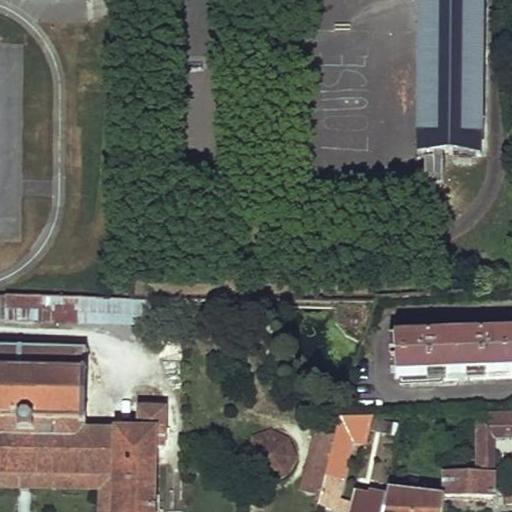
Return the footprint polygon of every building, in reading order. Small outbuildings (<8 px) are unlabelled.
[(416,0),(416,156),(480,158),(480,0),(416,0)] [(42,299),(43,326),(80,326),(80,301),(42,299)] [(398,378),(398,386),(440,383),(439,377),(445,377),(444,381),(465,380),(466,375),(470,376),(470,381),(510,379),(510,374),(511,374),(511,331),(508,332),(508,326),(466,329),(467,334),(463,334),(463,332),(441,333),(440,336),(436,336),(436,330),(393,332),(393,338),(389,339),(393,378),(398,378)] [(0,427),(80,428),(80,387),(83,387),(83,383),(80,383),(80,359),(83,359),(83,355),(80,355),(81,353),(77,353),(77,357),(19,356),(20,352),(16,353),(15,356),(0,355),(0,427)] [(80,428),(0,427),(0,475),(96,475),(96,511),(151,511),(152,449),(160,449),(160,412),(136,413),(136,437),(79,437),(79,432),(83,432),(83,428),(80,428)] [(445,474),(443,497),(492,495),(493,438),(511,437),(511,412),(476,414),(474,472),(454,472),(445,474)] [(341,417),(315,505),(333,510),(352,443),(364,443),(371,416),(341,417)] [(330,430),(313,425),(296,489),(314,493),(330,430)] [(242,445),(240,454),(241,463),(245,471),(252,478),(260,482),(269,483),(278,481),(286,476),(293,469),(296,460),(296,451),(293,441),(287,434),(279,429),(270,427),(261,428),(253,431),(246,437),(242,445)] [(381,511),(441,511),(442,499),(386,490),(385,494),(381,511)] [(349,511),(381,511),(385,494),(371,491),(369,498),(353,496),(349,511)]
